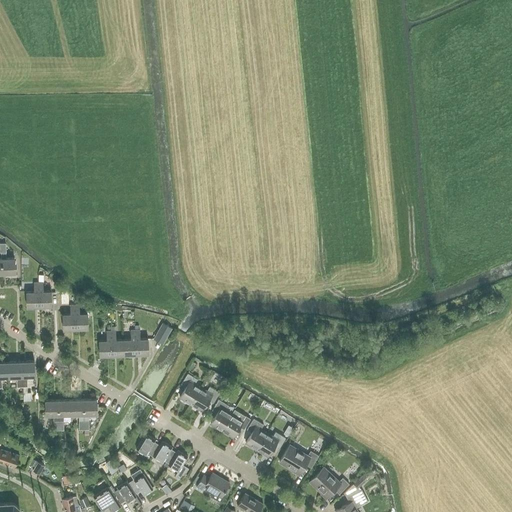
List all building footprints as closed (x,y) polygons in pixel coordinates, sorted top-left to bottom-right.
[(1,258),(2,273),(15,273),(14,258),(6,258),(6,243),(0,243),(1,252),(1,258)] [(27,307),(40,307),(39,282),(34,282),(34,292),(26,292),(27,307)] [(39,282),(40,307),(52,306),(51,291),(43,291),(43,282),(39,282)] [(63,330),(76,329),(75,305),(70,305),(70,314),(63,314),(63,330)] [(75,305),(76,329),(88,328),(87,313),(79,313),(79,305),(75,305)] [(94,323),(102,323),(101,309),(94,310),(94,323)] [(166,338),(172,327),(165,323),(159,334),(166,338)] [(124,355),(124,339),(116,340),(116,326),(110,327),(111,355),(124,355)] [(100,356),(111,355),(110,327),(106,327),(106,331),(106,340),(99,341),(100,356)] [(124,355),(136,354),(135,330),(130,330),(131,339),(124,339),(124,355)] [(135,330),(136,354),(148,354),(148,338),(140,339),(140,330),(135,330)] [(193,370),(197,363),(193,360),(189,367),(193,370)] [(17,387),(23,387),(22,361),(8,362),(9,377),(17,377),(17,387)] [(22,361),(23,387),(28,387),(27,376),(35,376),(34,361),(22,361)] [(2,377),(9,377),(8,362),(0,362),(0,387),(2,388),(2,377)] [(191,404),(201,388),(195,384),(197,379),(188,374),(181,384),(186,387),(180,397),(191,404)] [(201,388),(191,404),(202,411),(208,400),(213,403),(219,393),(209,387),(207,391),(201,388)] [(79,430),(84,430),(83,399),(71,400),(71,415),(79,414),(79,430)] [(83,399),(84,430),(89,429),(89,414),(97,414),(96,399),(83,399)] [(222,430),(231,414),(225,410),(228,405),(218,399),(212,410),(217,413),(211,423),(222,430)] [(54,430),(59,430),(58,400),(45,400),(46,415),(54,415),(54,430)] [(64,415),(71,415),(71,400),(58,400),(59,430),(64,430),(64,415)] [(231,414),(222,430),(233,437),(239,426),(244,429),(250,419),(240,413),(238,417),(231,414)] [(257,449),(267,433),(260,429),(263,425),(253,419),(247,429),(252,432),(246,443),(257,449)] [(267,433),(257,449),(268,456),(274,445),(279,448),(285,438),(275,432),(273,436),(267,433)] [(154,456),(160,445),(154,442),(155,440),(146,434),(136,449),(146,455),(147,453),(153,457),(154,456)] [(170,464),(177,453),(171,449),(172,447),(162,441),(160,445),(154,456),(163,462),(164,460),(170,464)] [(319,454),(323,448),(317,444),(313,450),(319,454)] [(307,455),(290,445),(279,462),(280,462),(281,460),(295,468),(293,470),(299,474),(305,464),(311,468),(318,456),(310,451),(307,455)] [(0,463),(15,469),(19,456),(0,449),(0,463)] [(178,451),(177,453),(170,464),(169,466),(178,471),(176,476),(182,480),(189,469),(183,465),(188,456),(178,451)] [(112,459),(105,463),(112,474),(119,469),(112,459)] [(39,474),(44,466),(38,462),(33,471),(39,474)] [(127,469),(124,464),(118,467),(122,472),(127,469)] [(377,472),(371,466),(366,471),(371,475),(372,476),(377,472)] [(339,481),(324,467),(310,481),(310,482),(312,480),(322,491),(321,492),(327,497),(334,489),(339,494),(349,484),(342,478),(339,481)] [(128,483),(135,494),(141,491),(143,495),(153,489),(140,469),(131,474),(134,479),(128,483)] [(358,487),(369,477),(364,471),(353,481),(358,487)] [(74,482),(72,473),(65,475),(67,483),(74,482)] [(229,483),(212,473),(209,478),(204,475),(197,487),(202,490),(204,487),(213,492),(210,495),(222,502),(228,493),(225,491),(229,483)] [(136,496),(135,494),(128,483),(127,481),(117,487),(118,489),(112,493),(120,504),(125,500),(127,503),(136,496)] [(360,490),(354,484),(345,492),(350,502),(335,510),(336,511),(357,511),(356,508),(368,501),(362,489),(360,490)] [(111,511),(121,506),(120,504),(112,493),(109,487),(93,497),(100,508),(106,504),(111,511)] [(247,511),(257,511),(263,504),(245,493),(237,506),(247,511)] [(78,504),(76,496),(62,499),(64,511),(80,511),(80,505),(78,504)] [(83,508),(90,505),(86,496),(79,499),(83,508)] [(184,500),(181,507),(189,511),(191,511),(195,506),(184,500)] [(0,511),(19,511),(19,509),(13,503),(0,503),(0,511)]
